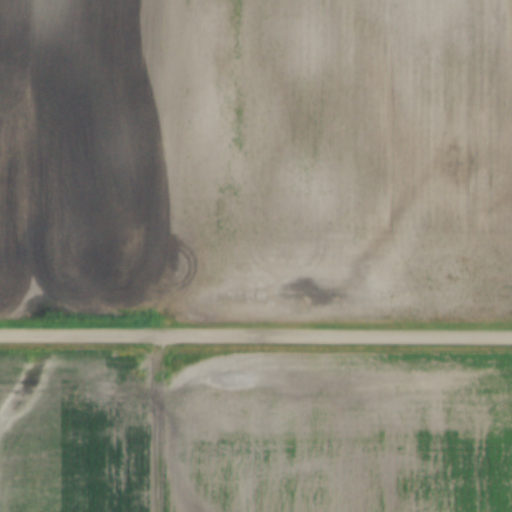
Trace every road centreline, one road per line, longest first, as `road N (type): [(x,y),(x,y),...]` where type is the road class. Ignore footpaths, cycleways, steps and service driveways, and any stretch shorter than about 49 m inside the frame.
road 1 (residential): [(511,337),(147,330)]
road 2 (residential): [(147,330),(0,330)]
